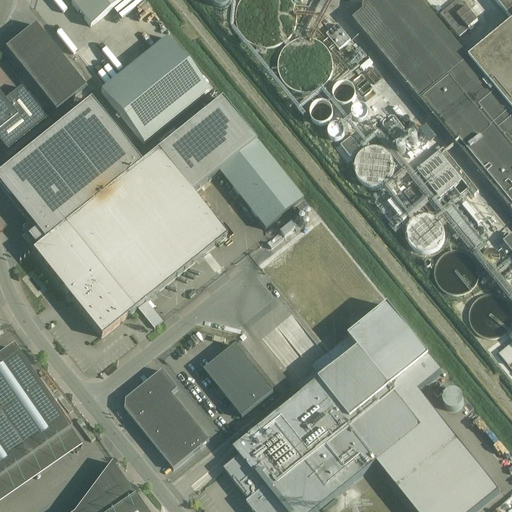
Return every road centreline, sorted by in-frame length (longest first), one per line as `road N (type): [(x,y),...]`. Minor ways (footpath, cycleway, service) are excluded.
road 1 (unclassified): [(89,404),(208,306),(236,301)]
road 2 (unclassified): [(0,270),(24,325),(89,404)]
road 3 (unclassified): [(89,404),(178,511)]
